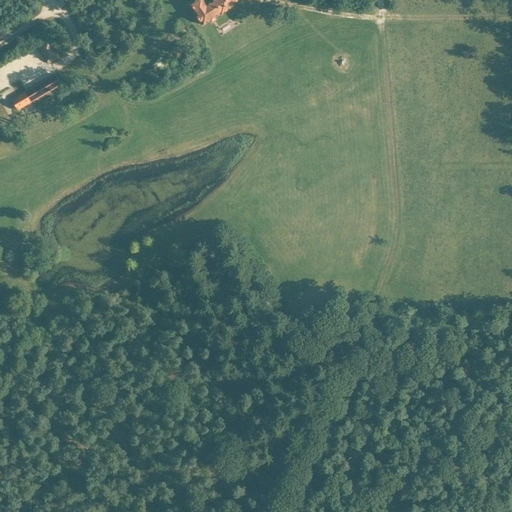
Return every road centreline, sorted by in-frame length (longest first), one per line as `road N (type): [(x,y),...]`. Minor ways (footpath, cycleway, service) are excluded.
road 1 (track): [(511,18),(377,19),(244,1),(217,26),(176,36),(102,83),(47,0)]
road 2 (track): [(375,0),(395,236),(285,511)]
